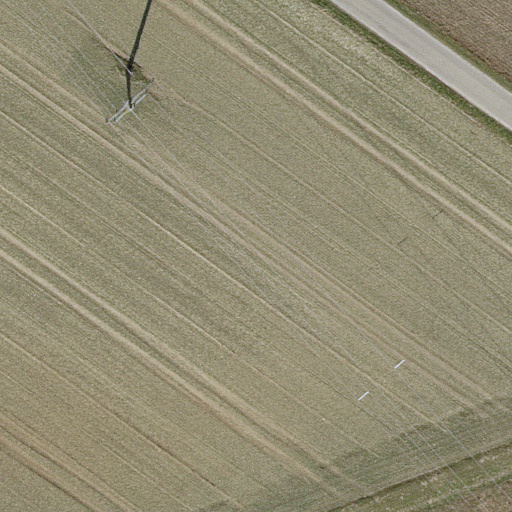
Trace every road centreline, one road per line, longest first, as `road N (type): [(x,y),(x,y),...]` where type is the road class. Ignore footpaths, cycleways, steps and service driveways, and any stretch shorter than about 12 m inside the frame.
road 1 (unclassified): [(368,0),(511,102)]
road 2 (track): [(373,511),(511,468)]
